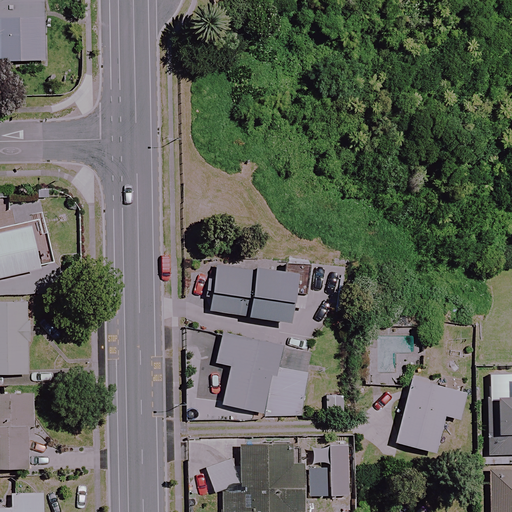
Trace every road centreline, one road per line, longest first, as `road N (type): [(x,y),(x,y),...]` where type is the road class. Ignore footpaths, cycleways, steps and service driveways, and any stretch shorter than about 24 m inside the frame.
road 1 (tertiary): [(137,138),(141,511)]
road 2 (tertiary): [(134,0),(137,138)]
road 3 (residential): [(0,141),(137,138)]
